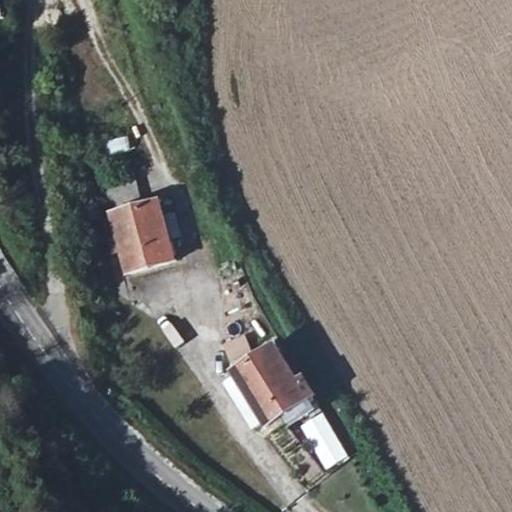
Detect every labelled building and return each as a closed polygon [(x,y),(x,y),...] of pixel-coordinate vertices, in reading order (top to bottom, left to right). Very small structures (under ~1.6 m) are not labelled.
[(128,137),(104,140),(107,156),(130,152),(128,137)] [(105,173),(110,205),(139,200),(134,169),(105,173)] [(177,267),(159,198),(112,210),(128,279),(177,267)] [(168,343),(178,339),(167,314),(157,318),(168,343)] [(274,350),(231,373),(264,428),(307,404),(274,350)] [(321,422),(304,435),(325,464),(343,452),(321,422)]
